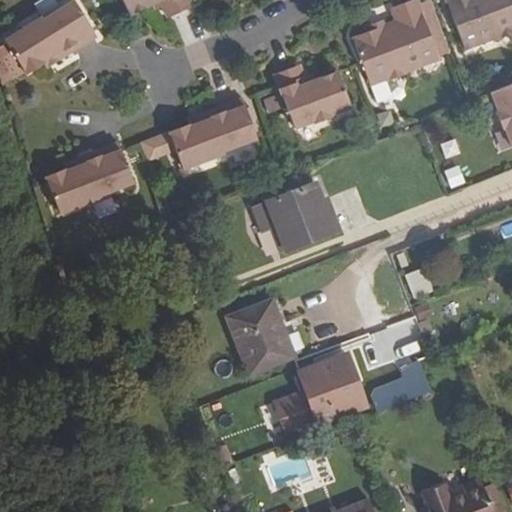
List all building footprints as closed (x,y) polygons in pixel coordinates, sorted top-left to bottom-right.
[(123,0),(132,19),(156,8),(163,5),(166,10),(171,21),(193,10),(188,0),(123,0)] [(399,18),(384,24),(372,29),(353,36),(370,81),(385,76),(386,78),(410,70),(409,67),(439,56),(438,52),(450,47),(432,0),(420,0),(406,0),(394,4),(399,18)] [(511,0),(449,0),(467,46),(500,33),(501,36),(511,32),(511,0)] [(163,5),(156,8),(159,13),(166,10),(163,5)] [(71,47),(75,53),(95,42),(74,6),(44,24),(42,21),(0,47),(0,83),(2,91),(41,68),(39,66),(71,47)] [(370,23),(372,29),(384,24),(382,19),(370,23)] [(44,72),(75,53),(71,47),(39,66),(41,68),(44,72)] [(338,71),(327,76),(319,79),(317,74),(313,63),(276,78),(296,129),(316,121),(317,125),(333,118),(332,115),(352,107),(338,71)] [(319,79),(327,76),(325,71),(317,74),(319,79)] [(511,83),(494,90),(502,110),(499,111),(505,127),(508,126),(511,136),(511,83)] [(279,92),(264,96),(267,111),(282,108),(279,92)] [(245,99),(222,108),(227,119),(191,132),(190,129),(145,147),(151,163),(179,153),(185,169),(226,155),(226,151),(260,137),(245,99)] [(227,119),(222,108),(187,121),(190,129),(191,132),(227,119)] [(441,142),(444,157),(461,153),(457,138),(441,142)] [(67,174),(66,172),(45,180),(58,215),(101,199),(100,196),(135,183),(120,143),(97,152),(101,161),(67,174)] [(63,165),(66,172),(67,174),(101,161),(97,152),(63,165)] [(449,186),(464,184),(461,165),(445,168),(449,186)] [(307,188),(248,213),(259,237),(269,232),(280,257),(335,233),(322,202),(315,205),(307,188)] [(404,272),(411,297),(432,291),(425,265),(404,272)] [(95,270),(71,276),(85,325),(109,319),(95,270)] [(138,313),(146,332),(193,314),(185,294),(138,313)] [(270,303),(225,320),(247,376),(291,359),(270,303)] [(478,313),(460,319),(465,333),(483,327),(478,313)] [(344,363),(332,367),(339,387),(351,382),(344,363)] [(298,380),(305,399),(339,387),(332,367),(298,380)] [(429,398),(421,379),(368,398),(375,417),(429,398)] [(361,413),(351,382),(339,387),(305,399),(274,410),(284,440),(361,413)] [(289,485),(294,496),(320,484),(301,438),(257,457),(272,493),(289,485)] [(491,511),(484,492),(481,482),(462,489),(463,495),(447,500),(445,493),(423,501),(427,511),(491,511)] [(502,511),(494,488),(484,492),(491,511),(502,511)]
